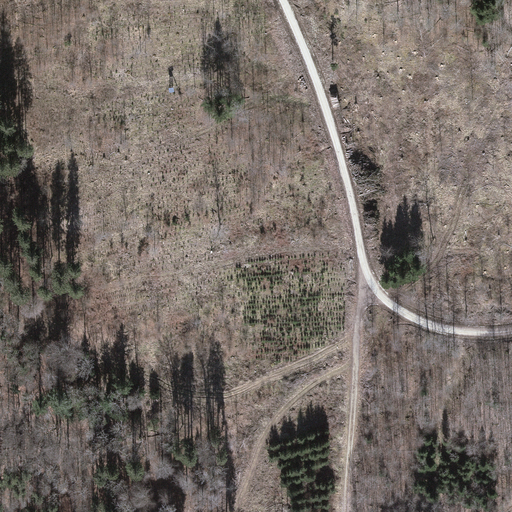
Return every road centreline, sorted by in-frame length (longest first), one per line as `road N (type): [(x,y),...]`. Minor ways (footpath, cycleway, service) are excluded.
road 1 (track): [(0,279),(59,328),(166,389),(224,396),(358,330)]
road 2 (track): [(284,0),(357,233),(364,282),(358,330)]
road 3 (track): [(230,511),(283,407),(311,380),(355,369)]
road 4 (track): [(358,330),(341,511)]
road 5 (track): [(364,282),(411,319),(478,333),(511,329)]
